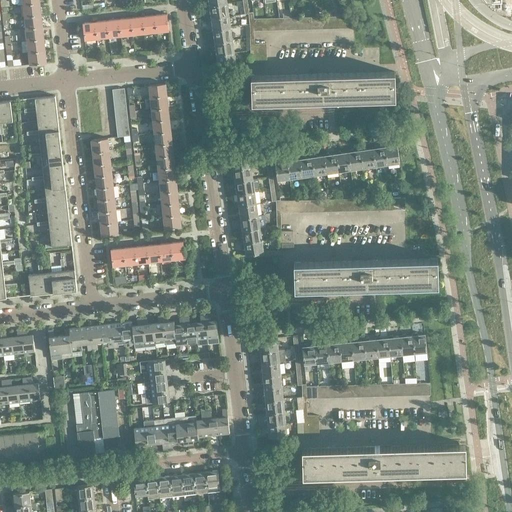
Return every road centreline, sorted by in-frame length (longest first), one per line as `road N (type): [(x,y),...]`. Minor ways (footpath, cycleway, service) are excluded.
road 1 (secondary): [(431,85),(510,511)]
road 2 (secondary): [(511,356),(492,209),(462,84)]
road 3 (residential): [(93,305),(66,77)]
road 4 (residential): [(242,114),(239,67),(374,62)]
road 5 (unclassified): [(226,290),(199,115)]
road 6 (residential): [(300,253),(299,220),(400,218),(401,251)]
road 7 (unknown): [(112,508),(251,494)]
road 8 (residential): [(108,470),(246,455)]
road 9 (residential): [(93,305),(226,290)]
road 10 (residential): [(193,67),(66,77)]
road 11 (residential): [(250,486),(376,481)]
